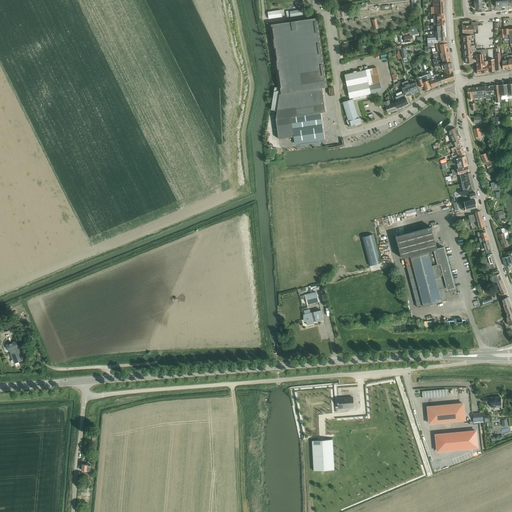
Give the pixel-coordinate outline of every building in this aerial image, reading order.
[(436,15),(445,15),(445,14),(444,0),(432,0),(433,15),(436,15)] [(475,3),(475,9),(478,9),(478,12),(485,11),(485,8),(483,8),(482,2),(475,3)] [(268,12),(268,16),(269,19),(282,17),(281,10),(268,12)] [(434,21),(434,26),(435,26),(437,26),(445,26),(445,15),(436,15),(437,21),(434,21)] [(291,144),(324,139),(320,113),(325,112),(322,88),(327,87),(317,18),(269,25),(279,90),(274,92),(271,110),(277,111),(276,119),(279,139),(290,137),(291,144)] [(471,25),(462,26),(462,34),(464,34),(466,34),(473,34),(473,30),(477,29),(477,27),(477,22),(475,23),(474,23),(471,23),(471,25)] [(401,43),(405,42),(405,43),(413,41),(412,36),(418,34),(417,27),(410,29),(410,32),(403,34),(399,35),(401,43)] [(501,38),(509,38),(509,35),(504,34),(504,29),(501,29),(501,38)] [(462,36),(461,36),(462,39),(463,39),(464,43),(471,42),(470,39),(474,38),(474,35),(473,35),(473,34),(466,34),(464,34),(464,36),(462,36)] [(433,43),(447,42),(446,37),(427,38),(428,46),(433,46),(433,43)] [(464,49),(463,50),(463,52),(465,52),(465,56),(472,56),(472,52),(476,52),(476,51),(476,48),(475,48),(475,49),(464,50),(464,49)] [(476,54),(476,55),(476,59),(477,62),(476,62),(477,74),(488,72),(488,61),(485,61),(484,54),(484,53),(483,50),(476,51),(476,52),(476,54)] [(508,62),(508,69),(511,68),(511,54),(508,56),(507,53),(502,54),(502,57),(507,56),(507,62),(508,62)] [(360,68),(366,95),(382,91),(377,67),(365,69),(366,70),(363,70),(363,67),(360,68)] [(350,98),(366,95),(360,68),(359,68),(359,71),(345,74),(350,98)] [(444,74),(439,76),(442,84),(454,80),(452,68),(444,69),(444,74)] [(428,74),(427,74),(432,87),(437,85),(433,74),(432,70),(429,71),(430,73),(428,74)] [(433,73),(434,74),(433,74),(437,85),(438,85),(442,84),(439,76),(438,73),(437,74),(436,72),(433,73)] [(423,86),(425,90),(431,87),(427,75),(421,77),(422,79),(418,80),(420,87),(423,86)] [(416,82),(410,84),(413,94),(419,92),(416,82)] [(409,83),(401,87),(402,89),(404,93),(404,94),(405,97),(406,97),(413,94),(410,84),(409,83)] [(501,97),(508,96),(507,84),(499,85),(501,97)] [(485,86),(486,100),(490,99),(490,95),(494,94),(493,85),(485,86)] [(472,88),(473,99),(485,98),(486,100),(485,86),(472,88)] [(394,102),(397,109),(398,108),(408,104),(405,97),(404,94),(395,98),(397,101),(394,102)] [(342,102),(346,115),(347,117),(347,119),(346,120),(347,123),(351,125),(354,124),(361,122),(359,118),(352,98),(349,99),(342,102)] [(389,100),(384,102),(386,110),(387,112),(396,109),(394,103),(391,104),(390,104),(389,100)] [(474,129),(475,137),(484,135),(482,128),(479,129),(479,128),(474,129)] [(449,130),(453,142),(459,140),(457,136),(459,135),(458,131),(455,131),(454,129),(449,130)] [(459,155),(465,153),(463,147),(461,148),(459,140),(453,142),(450,143),(452,148),(451,149),(453,154),(451,154),(452,157),(459,155)] [(484,162),(486,162),(486,164),(487,169),(494,167),(492,160),(489,160),(488,158),(490,157),(489,153),(486,154),(486,153),(481,155),(484,162)] [(460,167),(463,166),(463,167),(457,168),(457,169),(451,170),(452,173),(453,175),(458,174),(469,172),(468,166),(466,167),(465,166),(468,165),(466,157),(458,158),(458,159),(456,159),(458,167),(460,167)] [(466,174),(464,174),(465,182),(473,181),(471,173),(469,173),(466,174)] [(465,183),(461,184),(463,190),(463,191),(467,190),(467,189),(468,189),(469,190),(469,191),(472,191),(471,190),(475,189),(473,181),(465,182),(465,183)] [(498,182),(491,183),(492,190),(499,189),(498,182)] [(477,199),(461,203),(463,211),(479,207),(477,199)] [(405,211),(407,217),(417,214),(415,209),(405,211)] [(469,216),(468,216),(470,223),(477,221),(479,228),(484,227),(480,211),(475,212),(475,214),(469,216)] [(431,227),(396,236),(401,258),(404,257),(417,308),(447,300),(441,276),(443,275),(447,289),(454,287),(444,247),(437,249),(431,227)] [(498,229),(497,230),(498,234),(502,248),(508,246),(506,239),(504,233),(505,233),(504,228),(501,229),(501,228),(500,229),(498,229)] [(479,238),(480,243),(488,240),(485,230),(483,231),(483,233),(481,233),(480,231),(477,232),(478,238),(479,238)] [(372,234),(362,237),(369,266),(380,263),(372,234)] [(486,253),(491,252),(488,240),(480,243),(482,249),(483,248),(483,250),(485,249),(486,253)] [(494,263),(495,263),(492,254),(487,256),(489,262),(485,263),(488,269),(495,267),(494,263)] [(502,258),(505,266),(511,263),(511,261),(510,255),(502,258)] [(501,295),(507,293),(500,274),(490,278),(490,279),(491,283),(496,281),(501,295)] [(310,293),(305,295),(307,305),(319,302),(316,292),(312,293),(310,293)] [(507,316),(506,317),(509,325),(511,324),(511,310),(507,297),(501,299),(507,316)] [(321,310),(304,314),(307,325),(314,323),(314,321),(316,320),(316,322),(323,320),(321,310)] [(0,332),(0,333),(4,332),(10,330),(7,324),(2,325),(0,325),(0,332)] [(16,341),(6,344),(9,351),(10,351),(15,363),(23,360),(18,348),(19,348),(16,341)] [(446,389),(422,391),(423,398),(446,396),(446,389)] [(483,398),(483,402),(490,401),(491,408),(496,407),(496,406),(501,405),(500,396),(483,398)] [(338,408),(353,407),(352,397),(338,398),(338,408)] [(429,423),(464,420),(463,404),(428,407),(429,423)] [(483,412),(472,413),(473,422),(483,420),(483,412)] [(476,431),(436,435),(437,451),(477,447),(476,431)] [(314,471),(334,470),(332,440),(312,441),(314,471)] [(90,481),(90,475),(91,475),(92,465),(82,464),(82,470),(83,470),(83,475),(85,476),(84,480),(90,481)]
